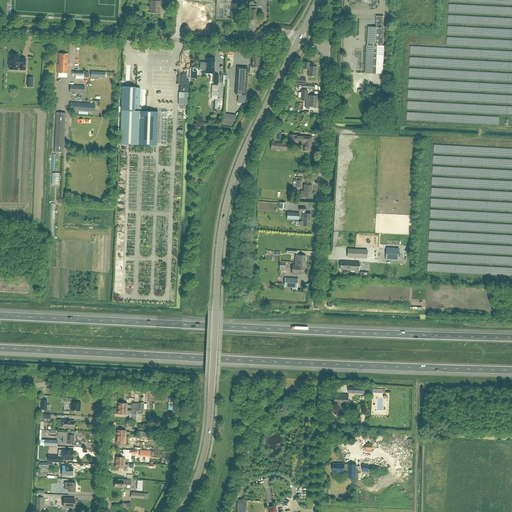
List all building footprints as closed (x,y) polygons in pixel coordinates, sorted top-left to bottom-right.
[(154,0),(155,1),(151,1),(150,13),(159,13),(159,7),(164,7),(164,0),(154,0)] [(240,4),(232,4),(231,19),(240,19),(240,4)] [(368,27),(368,43),(368,45),(366,45),(365,74),(383,74),(384,46),(383,46),(384,30),(383,30),(383,17),(384,17),(377,16),(376,26),(376,27),(368,27)] [(58,54),(58,64),(57,64),(57,73),(68,74),(69,63),(68,63),(68,54),(58,54)] [(20,59),(20,60),(18,60),(18,55),(10,55),(9,62),(8,62),(8,66),(9,66),(9,70),(17,70),(18,65),(20,65),(20,70),(25,70),(25,59),(20,59)] [(259,68),(260,58),(252,57),(251,68),(259,68)] [(215,59),(206,58),(205,73),(214,74),(215,59)] [(304,62),(303,69),(308,69),(308,76),(316,77),(317,67),(309,66),(310,63),(304,62)] [(248,68),(237,67),(236,95),(246,95),(248,68)] [(84,94),(84,86),(70,85),(70,93),(84,94)] [(134,111),(134,108),(139,108),(140,88),(135,88),(135,87),(122,87),(121,111),(120,145),(138,145),(157,146),(158,112),(139,111),(134,111)] [(300,100),(305,100),(311,100),(311,103),(316,103),(317,96),(309,96),(308,97),(307,97),(307,90),(301,90),(300,100)] [(316,107),(316,103),(311,103),(311,100),(305,100),(305,109),(309,109),(309,107),(316,107)] [(95,104),(70,103),(69,111),(94,112),(95,104)] [(63,153),(65,113),(56,113),(54,153),(63,153)] [(237,115),(224,113),(223,120),(236,122),(237,115)] [(304,137),(298,137),(298,135),(289,135),(289,142),(295,142),(295,143),(303,143),(303,144),(311,144),(312,137),(304,137)] [(286,144),(271,142),(270,150),(286,151),(286,144)] [(312,185),(304,185),(303,185),(303,192),(301,192),(300,196),(311,197),(312,185)] [(300,222),(299,226),(310,227),(310,214),(302,214),(301,222),(300,222)] [(348,248),(348,257),(357,257),(361,257),(361,251),(357,251),(357,248),(348,248)] [(386,248),(386,261),(399,262),(399,249),(386,248)] [(359,262),(340,261),(340,270),(359,271),(359,262)] [(305,263),(295,262),(294,265),(292,265),(291,274),(301,274),(302,270),(305,270),(305,263)] [(297,288),(298,279),(285,278),(284,287),(297,288)] [(334,395),(334,404),(343,404),(343,405),(348,405),(348,395),(341,394),(341,395),(334,395)] [(70,411),(80,411),(81,402),(79,402),(76,402),(76,399),(64,398),(64,402),(71,402),(70,411)] [(74,428),(75,421),(63,420),(62,428),(74,428)] [(71,445),(71,444),(73,444),(74,435),(74,432),(67,431),(67,435),(66,434),(66,432),(60,432),(58,432),(57,436),(60,436),(63,437),(63,443),(67,443),(67,445),(71,445)] [(48,456),(48,462),(63,462),(63,459),(73,460),(73,451),(63,450),(62,457),(48,456)] [(333,464),(332,472),(338,472),(338,473),(344,473),(344,472),(348,473),(348,477),(356,478),(356,465),(348,464),(348,469),(344,469),(344,464),(337,463),(337,464),(333,464)] [(72,476),(72,467),(71,467),(71,464),(67,464),(67,466),(62,466),(62,475),(72,476)] [(69,487),(68,491),(75,492),(76,483),(69,482),(69,483),(65,483),(64,486),(69,487)] [(75,499),(68,498),(63,498),(63,507),(74,508),(75,499)]
